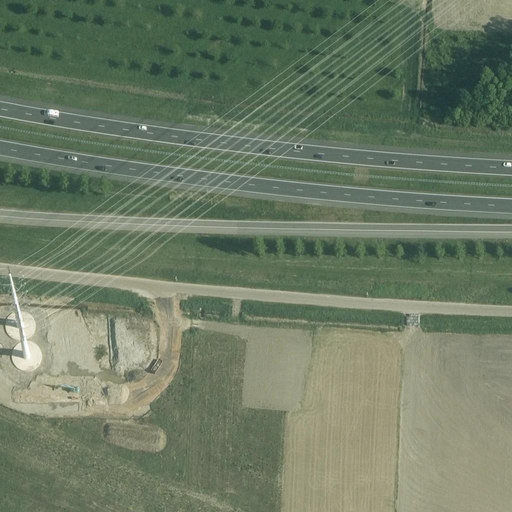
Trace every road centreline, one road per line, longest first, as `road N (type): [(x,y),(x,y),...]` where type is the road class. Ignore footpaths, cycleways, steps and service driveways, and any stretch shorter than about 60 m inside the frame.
road 1 (motorway): [(511,169),(144,133),(0,109)]
road 2 (motorway): [(0,149),(198,180),(511,206)]
road 3 (unclassified): [(511,313),(0,269)]
road 4 (motorway): [(0,215),(511,230)]
